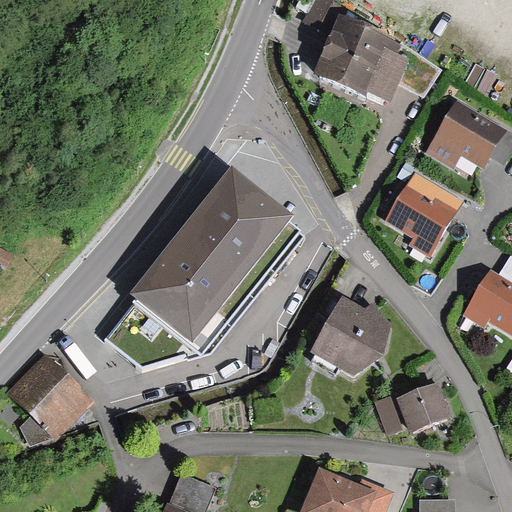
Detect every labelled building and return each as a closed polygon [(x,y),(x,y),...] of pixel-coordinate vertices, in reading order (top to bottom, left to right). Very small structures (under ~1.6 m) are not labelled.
[(318,2),(306,28),(333,41),(345,15),(318,2)] [(402,64),(344,42),(323,98),(381,120),(402,64)] [(508,146),(459,116),(436,153),(485,183),(508,146)] [(287,227),(233,184),(139,302),(192,345),(287,227)] [(454,222),(405,192),(385,225),(433,255),(454,222)] [(10,260),(0,255),(0,276),(2,277),(10,260)] [(511,296),(490,284),(471,320),(511,342),(511,296)] [(389,335),(344,313),(316,367),(362,390),(387,368),(389,335)] [(90,411),(44,368),(8,405),(53,449),(90,411)] [(438,402),(401,415),(410,443),(448,430),(438,402)] [(364,504),(321,485),(309,511),(392,511),(396,505),(369,493),(364,504)] [(206,511),(212,500),(182,487),(171,511),(206,511)]
